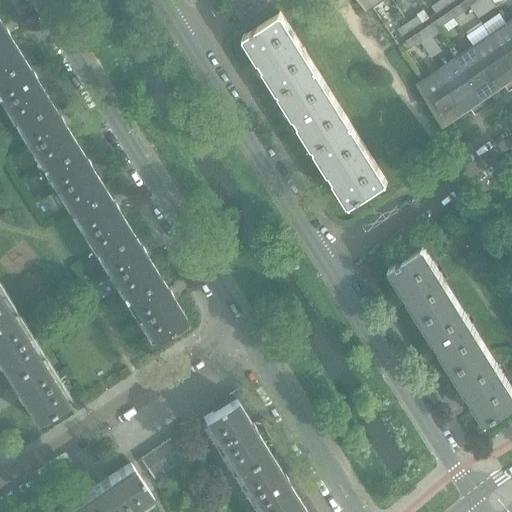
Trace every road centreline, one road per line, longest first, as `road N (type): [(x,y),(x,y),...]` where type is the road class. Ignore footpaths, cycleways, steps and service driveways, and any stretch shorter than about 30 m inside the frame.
road 1 (residential): [(33,0),(233,321)]
road 2 (residential): [(233,321),(2,483)]
road 3 (residential): [(476,496),(326,267)]
road 4 (residential): [(326,267),(185,40)]
road 5 (residential): [(233,321),(355,511)]
road 6 (residential): [(326,267),(511,142)]
